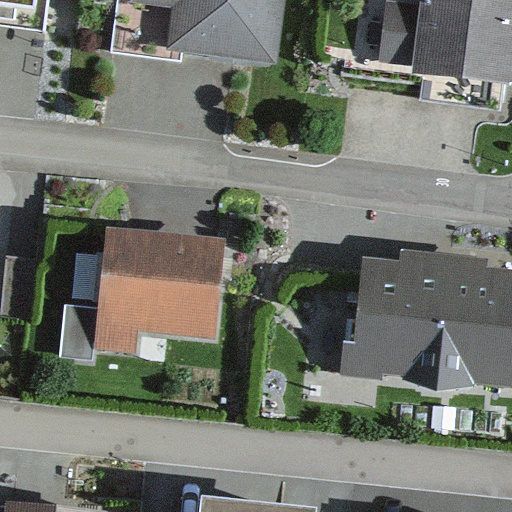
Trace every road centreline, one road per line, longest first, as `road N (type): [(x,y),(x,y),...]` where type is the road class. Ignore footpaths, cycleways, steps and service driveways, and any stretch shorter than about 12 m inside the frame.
road 1 (residential): [(0,137),(511,205)]
road 2 (residential): [(511,478),(0,429)]
